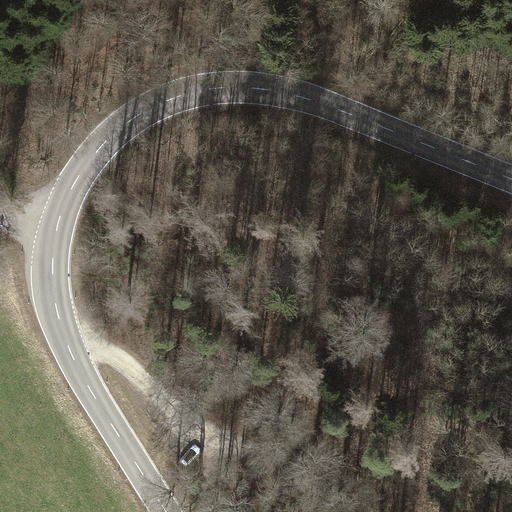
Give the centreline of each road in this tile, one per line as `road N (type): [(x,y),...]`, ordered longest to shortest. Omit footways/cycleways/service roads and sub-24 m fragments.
road 1 (tertiary): [(58,223),(104,144),(140,114),(219,88),(310,99),(511,178)]
road 2 (track): [(350,511),(288,465),(186,417),(107,351),(63,332)]
road 3 (tertiary): [(167,511),(63,332),(53,279),(58,223)]
